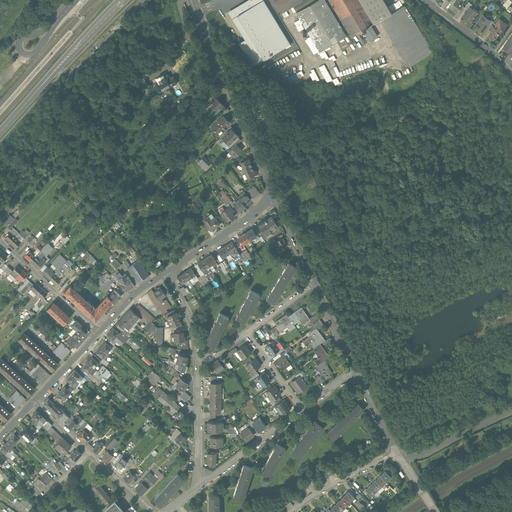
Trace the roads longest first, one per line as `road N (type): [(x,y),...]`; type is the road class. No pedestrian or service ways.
road 1 (residential): [(273,197),(191,0)]
road 2 (primary): [(123,0),(0,134)]
road 3 (residential): [(32,402),(149,511)]
road 4 (unknown): [(272,0),(317,64),(342,64),(385,39)]
road 5 (residential): [(97,334),(0,240)]
road 6 (residential): [(302,409),(195,491)]
road 7 (residential): [(273,197),(165,272)]
road 8 (residential): [(200,365),(195,491)]
road 9 (residential): [(511,410),(421,455),(399,456)]
road 10 (residential): [(397,453),(291,511)]
